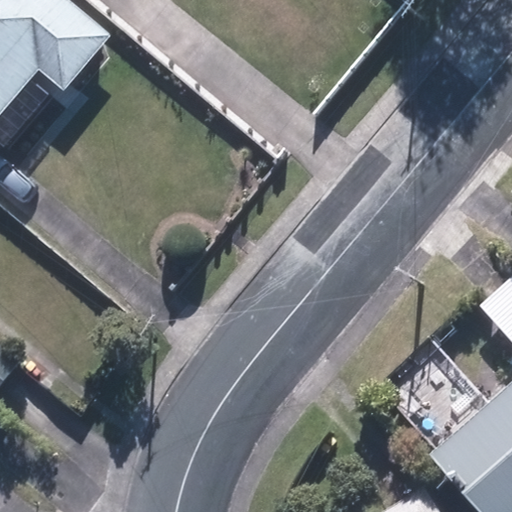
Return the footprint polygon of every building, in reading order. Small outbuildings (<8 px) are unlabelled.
[(130,38),(85,0),(0,0),(0,131),(54,70),(82,93),(130,38)] [(511,275),(471,313),(511,358),(511,275)] [(32,358),(0,334),(0,399),(0,400),(32,358)] [(511,511),(511,388),(418,473),(453,511),(511,511)] [(424,511),(417,499),(394,511),(424,511)]
